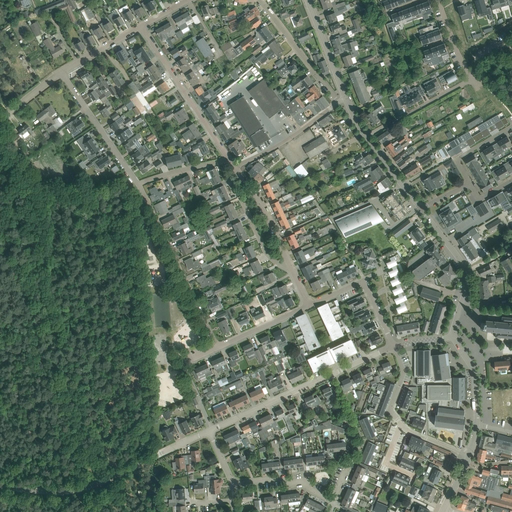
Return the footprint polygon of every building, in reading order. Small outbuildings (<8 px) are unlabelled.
[(67,0),(69,4),(71,10),(77,7),(72,0),(67,0)] [(147,3),(146,1),(141,3),(144,9),(144,8),(146,7),(149,11),(154,8),(153,6),(156,4),(153,0),(152,0),(151,1),(150,1),(150,2),(147,3)] [(334,6),(335,9),(346,5),(344,2),(336,5),(335,1),(334,2),(333,0),(328,0),(322,3),(324,9),(334,6)] [(395,6),(393,0),(380,0),(382,3),(384,2),(386,10),(395,6)] [(486,8),(483,0),(479,0),(475,1),(478,13),(484,11),(485,16),(488,15),(490,21),(494,19),(490,7),(486,8)] [(492,0),(494,4),(491,5),(492,10),(501,7),(498,0),(492,0)] [(76,4),(79,9),(84,6),(82,1),(76,4)] [(56,2),(47,6),(40,9),(42,13),(57,6),(56,2)] [(419,5),(423,16),(424,20),(429,18),(428,15),(433,13),(429,2),(419,5)] [(463,5),(458,6),(460,16),(462,21),(469,19),(468,15),(471,14),(474,13),(471,3),(468,4),(469,5),(470,9),(466,10),(465,6),(465,5),(464,6),(463,5)] [(76,20),(71,10),(69,4),(56,8),(57,12),(66,9),(69,16),(72,22),(76,20)] [(202,9),(203,14),(205,17),(210,15),(209,13),(211,13),(211,15),(212,16),(219,13),(218,12),(216,7),(213,8),(210,9),(208,5),(205,6),(205,8),(202,9)] [(346,5),(335,9),(336,13),(327,16),(328,20),(329,23),(330,23),(337,20),(338,22),(344,19),(341,11),(347,8),(346,5)] [(419,5),(409,9),(413,20),(412,16),(416,15),(416,16),(419,16),(419,18),(423,16),(419,5)] [(131,9),(132,11),(134,15),(134,14),(136,12),(139,17),(144,14),(140,6),(136,8),(136,6),(131,9)] [(243,16),(244,17),(248,22),(260,14),(256,7),(243,16)] [(120,13),(120,14),(123,19),(123,18),(123,17),(125,16),(127,21),(133,17),(128,8),(120,13)] [(399,12),(401,18),(404,27),(404,26),(403,24),(407,22),(406,18),(412,16),(413,20),(409,9),(399,12)] [(237,22),(237,21),(233,11),(228,13),(228,21),(230,25),(237,22)] [(288,14),(281,16),(282,19),(290,17),(294,27),(303,24),(300,17),(297,19),(296,15),(297,15),(295,11),(288,14)] [(189,12),(182,16),(187,25),(194,22),(196,25),(200,22),(197,15),(192,18),(189,12)] [(401,18),(399,12),(391,15),(394,23),(399,21),(401,28),(404,27),(401,18)] [(111,13),(108,15),(113,24),(113,23),(115,22),(117,26),(123,23),(121,19),(118,14),(112,17),(111,13)] [(187,25),(182,16),(175,20),(179,26),(181,29),(183,28),(184,29),(188,27),(187,25)] [(258,17),(254,21),(251,23),(253,25),(247,29),(249,31),(254,27),(255,28),(259,26),(259,25),(262,23),(258,17)] [(36,22),(31,24),(30,21),(28,22),(30,25),(36,37),(39,35),(42,34),(40,30),(36,22)] [(100,24),(100,25),(103,30),(103,29),(105,27),(108,32),(113,29),(109,22),(106,24),(104,21),(100,24)] [(229,26),(233,32),(240,28),(237,22),(229,26)] [(170,23),(163,27),(169,37),(171,36),(170,35),(175,32),(173,29),(172,27),(170,23)] [(339,31),(340,35),(347,32),(345,26),(341,27),(340,23),(331,27),(334,34),(339,31)] [(103,34),(98,25),(90,30),(93,36),(93,35),(93,34),(95,33),(97,38),(103,34)] [(432,26),(428,27),(433,41),(442,37),(438,27),(433,29),(432,26)] [(167,39),(174,50),(176,49),(173,44),(172,43),(170,40),(172,39),(171,36),(169,37),(163,27),(159,29),(159,28),(157,30),(156,31),(159,37),(160,37),(162,41),(167,39)] [(234,48),(232,50),(234,54),(232,55),(234,58),(242,52),(244,50),(245,50),(250,47),(256,42),(269,32),(265,27),(261,30),(259,32),(256,34),(256,35),(257,36),(254,39),(252,37),(241,45),(236,49),(234,48)] [(332,40),(334,47),(341,45),(340,42),(343,41),(342,37),(348,35),(352,33),(352,34),(362,30),(362,28),(361,29),(360,27),(356,29),(347,32),(340,35),(341,37),(332,40)] [(433,41),(428,27),(424,28),(426,33),(419,35),(422,45),(433,41)] [(393,28),(388,29),(393,41),(397,40),(393,28)] [(85,33),(83,34),(82,33),(81,33),(80,31),(78,32),(84,43),(84,42),(86,41),(89,46),(94,42),(91,36),(87,38),(85,33)] [(269,32),(256,42),(258,44),(260,42),(264,39),(267,43),(273,38),(269,32)] [(308,32),(301,35),(297,37),(299,41),(310,37),(308,32)] [(44,40),(47,46),(49,49),(49,48),(51,51),(50,51),(54,58),(57,57),(57,56),(63,52),(60,46),(64,44),(62,41),(58,43),(59,46),(54,49),(51,44),(46,35),(44,36),(46,39),(44,40)] [(205,58),(206,57),(211,54),(213,53),(211,49),(203,38),(195,43),(205,58)] [(254,56),(249,59),(252,62),(254,65),(256,63),(259,61),(265,56),(279,45),(275,40),(271,43),(269,45),(271,48),(263,54),(262,53),(256,58),(254,56)] [(350,52),(351,52),(359,49),(357,45),(356,42),(356,40),(353,41),(344,44),(341,45),(334,47),(336,54),(344,52),(343,51),(349,49),(350,52)] [(71,43),(72,45),(74,49),(74,48),(76,47),(79,51),(84,48),(81,41),(77,43),(76,41),(71,43)] [(227,42),(220,46),(229,61),(234,58),(232,55),(234,54),(232,50),(234,48),(230,42),(228,43),(227,42)] [(444,44),(434,48),(437,56),(440,63),(439,62),(443,61),(444,60),(449,57),(444,44)] [(262,48),(259,45),(251,51),(254,55),(262,48)] [(265,56),(259,61),(260,61),(262,64),(268,59),(267,59),(275,53),(277,56),(279,58),(283,55),(281,52),(283,51),(279,45),(265,56)] [(181,57),(182,56),(187,53),(189,52),(185,46),(179,50),(177,48),(176,49),(174,50),(171,52),(171,53),(170,53),(172,55),(173,55),(175,58),(180,55),(181,57)] [(138,58),(145,53),(141,47),(137,50),(136,49),(133,51),(131,49),(128,51),(130,55),(131,57),(132,57),(135,55),(138,58)] [(437,56),(434,48),(424,52),(426,58),(423,59),(425,64),(433,61),(434,65),(440,63),(437,56)] [(116,53),(119,57),(119,58),(121,61),(125,59),(127,58),(125,54),(126,54),(123,49),(116,53)] [(359,49),(351,52),(351,54),(350,55),(343,57),(347,66),(357,62),(358,65),(374,59),(373,55),(357,62),(355,57),(359,55),(357,50),(359,50),(359,49)] [(150,59),(145,53),(138,58),(142,64),(145,62),(145,63),(150,59)] [(181,67),(187,63),(191,60),(187,53),(182,56),(184,58),(178,62),(181,67)] [(329,70),(325,60),(322,61),(319,54),(313,56),(316,64),(318,63),(322,73),(329,70)] [(131,57),(128,59),(133,67),(137,65),(132,57),(131,57)] [(276,64),(279,68),(285,63),(282,59),(276,64)] [(191,68),(192,70),(199,65),(198,63),(195,65),(193,63),(189,66),(187,63),(181,67),(184,72),(191,68)] [(285,63),(279,68),(277,70),(283,78),(290,72),(292,75),(298,70),(298,69),(298,68),(297,67),(296,67),(294,65),(291,67),(291,66),(288,68),(285,63)] [(145,70),(149,76),(157,71),(153,64),(148,68),(145,70)] [(135,73),(138,71),(143,68),(141,65),(136,68),(137,69),(134,71),(135,73)] [(187,76),(190,81),(200,74),(199,71),(202,69),(199,65),(192,70),(193,72),(187,76)] [(143,68),(138,71),(138,72),(136,73),(138,76),(145,71),(143,68)] [(234,69),(229,73),(236,81),(240,78),(239,77),(238,76),(237,74),(237,73),(235,69),(234,69)] [(354,71),(349,73),(355,87),(364,84),(359,69),(354,71)] [(84,78),(89,86),(91,90),(98,85),(95,81),(90,74),(89,75),(86,70),(82,73),(81,72),(79,73),(80,74),(79,74),(82,79),(84,78)] [(110,74),(113,78),(118,86),(124,82),(116,70),(110,74)] [(259,70),(252,73),(256,82),(263,79),(259,70)] [(142,87),(139,83),(136,85),(142,94),(149,89),(154,86),(152,83),(153,82),(156,80),(161,77),(157,71),(149,76),(146,78),(149,82),(142,87)] [(438,77),(442,84),(447,81),(448,83),(447,84),(453,81),(453,82),(458,79),(453,71),(450,73),(449,72),(438,77)] [(199,82),(201,83),(208,79),(210,77),(213,75),(211,72),(210,72),(209,73),(209,75),(207,76),(205,75),(202,77),(200,74),(190,81),(193,86),(197,83),(199,82)] [(96,80),(99,84),(103,90),(108,86),(105,82),(106,82),(101,76),(96,80)] [(291,84),(294,89),(295,90),(299,87),(301,89),(305,86),(307,88),(313,83),(307,76),(302,80),(300,77),(296,80),(291,84)] [(196,89),(200,96),(207,90),(204,86),(206,85),(205,84),(209,81),(212,79),(210,77),(208,79),(201,83),(202,85),(201,86),(200,86),(196,89)] [(426,92),(427,92),(429,95),(430,94),(431,95),(433,94),(434,92),(438,90),(435,86),(438,84),(435,78),(429,82),(431,85),(425,88),(426,88),(425,90),(426,92)] [(269,118),(281,109),(285,106),(277,95),(267,82),(265,79),(249,91),(261,107),(269,118)] [(108,81),(106,82),(109,87),(107,88),(112,96),(117,93),(112,85),(108,81)] [(136,85),(134,82),(133,81),(126,86),(132,95),(134,94),(136,96),(130,99),(129,97),(123,101),(129,110),(135,106),(136,106),(138,109),(143,106),(144,107),(146,107),(147,108),(149,107),(148,105),(149,104),(142,94),(136,85)] [(164,82),(160,85),(157,87),(162,93),(169,89),(164,82)] [(364,84),(355,87),(361,104),(366,102),(371,100),(364,84)] [(306,96),(307,99),(318,90),(314,85),(310,88),(308,90),(309,92),(305,95),(306,96)] [(93,91),(89,94),(93,100),(98,97),(96,94),(99,92),(99,91),(101,90),(99,87),(97,89),(97,88),(94,91),(93,91)] [(412,91),(409,92),(415,103),(422,99),(420,95),(424,93),(420,87),(416,89),(416,87),(411,90),(412,91)] [(207,90),(200,96),(204,102),(209,99),(209,98),(212,96),(207,90)] [(318,90),(307,99),(310,102),(314,98),(316,100),(322,95),(318,90)] [(409,92),(399,98),(402,106),(406,104),(407,107),(415,103),(409,92)] [(244,96),(228,105),(243,129),(244,131),(255,148),(266,141),(270,138),(244,96)] [(306,107),(303,109),(300,111),(303,113),(309,108),(315,115),(308,120),(308,121),(329,105),(323,96),(311,105),(310,104),(306,107)] [(175,97),(170,100),(167,103),(170,107),(178,102),(175,97)] [(281,109),(287,117),(291,114),(300,127),(308,121),(308,120),(303,113),(300,111),(303,109),(300,104),(295,98),(285,106),(281,109)] [(372,112),(370,113),(366,116),(373,126),(379,122),(379,121),(381,120),(378,116),(376,112),(383,107),(381,103),(373,108),(375,110),(373,112),(372,112)] [(208,106),(204,109),(208,116),(214,112),(216,111),(214,107),(215,107),(213,104),(210,107),(209,106),(208,106)] [(37,116),(40,120),(41,121),(48,115),(50,116),(55,112),(50,105),(37,116)] [(105,108),(104,108),(100,111),(105,117),(109,114),(107,110),(111,107),(109,105),(105,108)] [(183,108),(176,113),(173,115),(171,111),(164,116),(163,116),(165,120),(166,119),(167,119),(173,115),(179,124),(189,117),(183,108)] [(214,112),(208,116),(213,122),(217,120),(218,119),(219,118),(220,117),(216,111),(214,112)] [(226,117),(220,121),(222,124),(224,122),(228,120),(233,116),(232,113),(226,117)] [(501,120),(498,115),(488,121),(491,126),(495,124),(498,130),(504,126),(509,123),(505,118),(501,120)] [(467,125),(469,129),(483,121),(480,116),(467,125)] [(123,120),(121,117),(115,121),(110,125),(112,128),(111,129),(113,131),(113,130),(114,131),(120,126),(118,123),(119,122),(123,120)] [(66,126),(71,132),(73,136),(81,131),(79,129),(84,125),(83,124),(82,122),(81,122),(80,120),(77,121),(76,119),(70,123),(67,125),(66,126)] [(491,126),(488,121),(478,127),(481,132),(477,135),(480,140),(484,138),(485,138),(491,134),(487,129),(491,126)] [(220,125),(216,127),(218,131),(220,133),(220,134),(228,129),(224,122),(222,124),(221,124),(220,125)] [(182,135),(183,137),(196,129),(193,123),(188,126),(190,130),(182,135)] [(19,131),(22,135),(27,131),(30,135),(33,133),(30,129),(27,124),(19,131)] [(46,124),(43,125),(50,135),(51,135),(57,131),(52,125),(48,128),(46,124)] [(398,129),(402,136),(408,133),(404,126),(398,129)] [(117,136),(122,142),(128,138),(130,136),(128,133),(131,131),(129,128),(123,132),(117,136)] [(329,132),(328,133),(329,134),(335,144),(335,145),(339,143),(338,141),(345,137),(340,128),(339,128),(340,128),(336,130),(335,128),(334,129),(329,132)] [(196,129),(183,137),(186,141),(189,138),(190,140),(195,137),(200,134),(196,129)] [(228,129),(220,134),(225,141),(231,137),(233,139),(244,131),(243,129),(239,131),(238,129),(231,133),(228,129)] [(389,130),(378,137),(382,143),(392,135),(389,130)] [(422,135),(424,139),(434,133),(432,130),(422,135)] [(469,132),(459,137),(462,143),(466,141),(469,147),(475,143),(480,140),(477,135),(476,134),(472,137),(469,132)] [(11,140),(14,144),(15,144),(21,139),(18,134),(11,140)] [(131,138),(126,141),(124,143),(125,145),(124,145),(128,152),(133,149),(136,147),(133,143),(138,139),(141,138),(138,134),(132,138),(131,138)] [(385,147),(389,152),(406,140),(408,138),(406,135),(404,137),(404,136),(398,141),(398,140),(392,144),(391,143),(385,147)] [(304,148),(305,150),(310,158),(329,147),(322,136),(304,148)] [(507,147),(511,144),(507,137),(503,139),(507,147)] [(85,147),(87,149),(95,144),(95,143),(95,142),(94,140),(93,140),(91,138),(86,141),(85,139),(79,143),(82,148),(85,147)] [(406,140),(389,152),(393,157),(399,153),(398,153),(404,148),(403,147),(408,143),(411,140),(410,138),(409,139),(408,138),(406,140)] [(451,149),(447,152),(450,157),(455,155),(461,151),(458,146),(462,144),(458,138),(448,144),(451,149)] [(498,148),(501,154),(509,149),(507,147),(503,139),(498,142),(501,146),(498,148)] [(184,147),(182,143),(179,140),(175,143),(177,146),(180,150),(184,147)] [(192,148),(193,151),(205,145),(203,140),(197,144),(197,145),(192,148)] [(237,140),(232,143),(228,146),(232,151),(233,151),(237,156),(242,152),(240,149),(242,148),(243,149),(246,147),(241,141),(239,142),(237,140)] [(95,144),(87,149),(90,154),(87,157),(89,160),(96,156),(94,153),(99,149),(98,147),(98,146),(97,145),(96,144),(95,144)] [(135,153),(131,156),(134,160),(133,160),(134,161),(135,162),(139,160),(143,157),(142,157),(144,157),(143,156),(150,152),(145,144),(134,151),(135,153)] [(205,145),(193,151),(195,154),(198,152),(199,156),(202,155),(202,156),(203,155),(202,155),(209,152),(205,145)] [(419,150),(422,155),(429,150),(426,145),(419,150)] [(494,158),(501,154),(498,148),(495,150),(492,145),(488,148),(492,156),(494,158)] [(404,152),(398,156),(394,159),(397,163),(402,159),(401,158),(409,152),(409,153),(414,150),(412,146),(404,152)] [(488,158),(492,156),(488,148),(483,151),(486,155),(483,157),(487,164),(490,162),(488,158)] [(292,150),(284,156),(287,160),(288,159),(292,165),(295,163),(294,161),(298,158),(292,150)] [(183,156),(184,158),(186,162),(190,161),(187,156),(192,153),(192,151),(186,154),(183,156)] [(179,152),(171,154),(174,166),(181,164),(181,163),(181,164),(179,158),(182,158),(182,157),(179,152)] [(174,166),(171,154),(168,155),(168,157),(164,159),(165,163),(166,163),(167,167),(174,166)] [(358,162),(364,158),(361,154),(355,158),(358,163),(354,165),(356,168),(360,165),(358,162)] [(369,154),(364,158),(358,162),(360,165),(363,163),(363,164),(367,162),(368,164),(374,160),(369,154)] [(464,160),(468,166),(477,161),(474,154),(464,160)] [(419,161),(422,165),(432,159),(429,155),(419,161)] [(87,166),(89,168),(94,165),(97,169),(98,167),(100,170),(104,167),(103,167),(110,162),(110,161),(108,158),(106,156),(103,158),(101,156),(99,158),(92,162),(87,166)] [(409,156),(402,162),(398,164),(402,169),(407,165),(406,163),(412,159),(409,156)] [(327,158),(322,162),(323,164),(326,169),(331,166),(327,158)] [(450,165),(457,176),(461,174),(452,159),(444,163),(446,167),(450,165)] [(154,164),(155,164),(157,168),(163,165),(160,160),(154,164)] [(143,164),(142,164),(138,167),(142,173),(147,170),(151,167),(147,161),(143,164)] [(477,161),(468,166),(469,166),(472,173),(481,167),(477,161),(478,161),(477,161)] [(251,163),(246,168),(249,171),(248,172),(254,178),(260,171),(262,169),(256,164),(253,166),(251,163)] [(416,163),(408,169),(403,171),(407,178),(413,174),(413,175),(421,170),(418,166),(416,163)] [(499,167),(505,177),(510,174),(507,170),(510,168),(507,163),(499,167)] [(288,166),(286,167),(295,178),(298,175),(294,170),(290,164),(287,166),(288,166)] [(260,171),(254,178),(261,183),(264,179),(261,176),(267,169),(264,166),(262,169),(260,171)] [(359,189),(372,183),(377,180),(381,178),(380,176),(384,173),(378,167),(373,171),(370,167),(366,170),(362,171),(364,174),(365,174),(369,173),(371,176),(355,185),(357,190),(359,189)] [(481,167),(472,173),(476,179),(485,174),(481,167)] [(492,171),(495,177),(498,175),(501,180),(505,177),(499,167),(492,171)] [(211,175),(212,178),(219,175),(216,168),(209,171),(211,175)] [(342,172),(340,173),(342,177),(344,176),(344,177),(354,172),(352,168),(342,172)] [(423,181),(423,182),(424,184),(425,184),(427,188),(427,189),(428,191),(429,191),(429,192),(436,188),(437,189),(441,186),(438,180),(438,181),(437,179),(442,176),(440,172),(430,177),(430,176),(423,181)] [(485,174),(476,179),(480,185),(489,180),(485,174)] [(219,175),(212,178),(216,184),(222,182),(219,175)] [(189,176),(182,179),(186,190),(193,186),(192,183),(189,176)] [(206,181),(209,179),(208,176),(199,180),(198,177),(195,179),(197,185),(206,181)] [(377,184),(378,184),(377,185),(381,193),(390,189),(388,187),(392,184),(387,177),(377,184)] [(186,190),(182,179),(174,183),(177,189),(178,189),(179,193),(186,190)] [(263,186),(267,193),(272,191),(278,188),(280,187),(277,180),(269,184),(269,183),(263,186)] [(493,187),(489,180),(480,185),(484,192),(493,187)] [(165,182),(169,191),(166,192),(167,194),(164,195),(161,190),(158,192),(156,187),(150,190),(152,195),(150,196),(153,202),(157,200),(159,199),(160,201),(172,195),(175,193),(168,181),(165,182)] [(372,183),(359,189),(360,192),(364,190),(365,192),(375,188),(372,183)] [(217,196),(221,195),(227,192),(224,185),(219,188),(214,190),(216,194),(212,195),(213,198),(205,202),(206,204),(210,203),(218,199),(217,196)] [(272,191),(267,193),(270,200),(275,198),(279,196),(277,192),(274,194),(272,191)] [(230,199),(227,192),(221,195),(224,202),(230,199)] [(394,215),(391,217),(395,222),(398,220),(409,212),(393,192),(394,192),(388,196),(387,194),(380,198),(390,211),(391,210),(394,215)] [(505,210),(511,207),(511,206),(503,192),(497,195),(496,195),(487,201),(491,208),(500,202),(505,210)] [(310,196),(300,200),(302,204),(311,200),(310,196)] [(275,211),(281,208),(285,206),(292,203),(291,200),(284,203),(283,202),(280,204),(278,201),(272,204),(275,211)] [(165,201),(159,203),(155,206),(156,210),(158,209),(161,215),(168,212),(168,211),(166,205),(167,205),(165,201)] [(442,218),(444,221),(454,215),(451,211),(456,207),(452,201),(445,206),(448,210),(439,215),(441,219),(442,218)] [(226,210),(228,213),(235,210),(232,203),(225,207),(221,208),(223,211),(226,210)] [(475,207),(478,212),(486,208),(483,203),(475,207)] [(372,205),(335,221),(345,236),(384,220),(372,205)] [(183,212),(186,217),(188,221),(194,218),(197,216),(198,216),(197,213),(193,215),(192,214),(188,216),(183,207),(181,208),(183,212)] [(218,207),(209,211),(211,215),(220,211),(218,207)] [(275,211),(278,217),(284,214),(281,208),(275,211)] [(235,210),(228,213),(230,217),(226,219),(228,222),(231,220),(234,219),(238,217),(235,210)] [(278,217),(281,223),(287,220),(284,214),(278,217)] [(287,220),(281,223),(284,230),(294,225),(292,221),(297,219),(296,219),(299,217),(298,215),(295,216),(291,218),(287,220)] [(454,215),(444,221),(448,227),(452,224),(454,227),(463,221),(461,218),(457,220),(454,215)] [(172,224),(174,229),(181,226),(178,221),(176,222),(172,216),(162,221),(165,228),(172,224)] [(487,227),(490,232),(502,225),(499,219),(487,227)] [(211,230),(208,231),(209,233),(209,234),(217,230),(217,229),(227,225),(225,221),(215,225),(216,227),(211,230)] [(233,225),(236,230),(243,227),(240,221),(233,225)] [(185,224),(181,226),(174,229),(175,229),(177,232),(172,234),(175,241),(185,236),(183,232),(190,228),(187,223),(185,224)] [(237,233),(238,236),(245,232),(243,227),(236,230),(233,232),(234,235),(237,233)] [(458,240),(462,247),(480,235),(479,233),(480,233),(479,233),(475,227),(469,231),(469,232),(464,235),(464,236),(458,240)] [(414,231),(412,232),(421,244),(418,246),(421,250),(426,245),(422,239),(425,237),(424,235),(418,228),(414,231)] [(245,232),(238,236),(241,241),(248,238),(245,232)] [(287,237),(290,243),(296,240),(293,234),(287,237)] [(462,247),(467,254),(480,245),(476,240),(481,236),(480,235),(462,247)] [(296,240),(290,243),(293,249),(299,246),(296,240)] [(182,244),(178,246),(179,249),(180,248),(181,250),(184,255),(188,253),(190,252),(194,251),(192,247),(192,248),(190,245),(188,243),(186,244),(186,242),(182,244)] [(442,253),(440,251),(440,250),(439,251),(437,247),(436,247),(435,246),(435,245),(434,244),(426,250),(431,257),(429,259),(430,260),(418,269),(417,268),(412,271),(412,278),(420,280),(421,280),(421,279),(422,278),(425,276),(427,275),(428,275),(428,274),(428,273),(429,272),(430,273),(430,272),(431,271),(432,272),(433,271),(432,271),(436,268),(433,264),(435,262),(438,266),(443,263),(443,264),(446,262),(446,261),(446,260),(446,259),(445,259),(444,257),(442,254),(442,253)] [(244,248),(247,254),(254,251),(251,245),(244,248)] [(480,245),(467,254),(472,261),(473,260),(474,261),(475,261),(475,260),(476,259),(475,258),(480,255),(483,257),(489,253),(485,248),(483,250),(480,245)] [(367,260),(362,262),(364,265),(365,264),(367,269),(371,267),(372,268),(375,267),(372,259),(375,258),(375,259),(372,251),(371,252),(370,249),(364,251),(365,255),(367,260)] [(402,262),(404,261),(407,260),(399,249),(396,251),(403,261),(402,261),(402,262)] [(201,264),(198,259),(203,257),(202,254),(203,254),(201,250),(192,254),(194,258),(195,257),(196,261),(193,262),(191,258),(189,259),(185,261),(189,270),(194,267),(195,270),(199,268),(201,267),(202,269),(208,266),(206,262),(201,264)] [(295,253),(297,259),(305,255),(303,252),(302,250),(295,253)] [(254,251),(247,254),(249,260),(256,256),(254,251)] [(398,260),(396,255),(394,251),(386,255),(388,259),(387,259),(388,262),(386,263),(389,269),(398,265),(396,260),(398,260)] [(305,255),(297,259),(300,264),(307,261),(305,255)] [(242,256),(237,259),(233,260),(233,261),(231,262),(233,266),(240,263),(239,261),(244,259),(242,256)] [(511,269),(511,261),(509,258),(501,262),(504,266),(505,266),(509,272),(511,269)] [(217,261),(202,269),(203,272),(220,264),(220,262),(223,260),(223,259),(220,260),(217,261)] [(253,269),(261,265),(258,260),(251,263),(252,266),(248,268),(247,267),(243,269),(244,273),(249,271),(253,269)] [(302,268),(304,274),(312,271),(322,266),(321,263),(314,267),(312,263),(302,268)] [(490,266),(479,270),(481,276),(486,274),(488,273),(494,270),(493,268),(494,268),(491,263),(489,264),(490,266)] [(439,278),(445,286),(452,282),(450,280),(457,275),(452,268),(453,268),(450,264),(447,266),(448,266),(443,270),(445,273),(441,276),(440,274),(436,277),(438,279),(439,278)] [(263,271),(261,265),(253,269),(256,274),(263,271)] [(388,272),(391,278),(400,274),(398,269),(399,269),(398,265),(389,269),(390,271),(388,272)] [(312,271),(304,274),(307,279),(314,276),(317,275),(316,271),(323,268),(322,266),(312,271)] [(350,267),(348,268),(352,278),(359,275),(356,270),(358,269),(357,266),(352,268),(350,269),(350,267)] [(319,276),(320,276),(328,272),(333,270),(331,267),(318,273),(319,276)] [(347,271),(343,273),(346,280),(352,278),(348,268),(346,269),(347,271)] [(328,272),(320,276),(321,279),(318,280),(311,284),(315,291),(321,288),(320,284),(323,283),(328,280),(328,281),(330,286),(334,284),(332,279),(330,277),(328,272)] [(262,282),(263,282),(265,285),(273,281),(273,282),(277,280),(275,275),(273,276),(272,273),(260,278),(262,282)] [(346,280),(343,273),(340,274),(335,276),(337,280),(338,279),(340,283),(346,280)] [(390,281),(393,287),(402,283),(400,278),(401,278),(400,274),(391,278),(392,280),(390,281)] [(491,276),(488,277),(488,280),(478,282),(480,300),(491,298),(490,293),(489,294),(487,283),(495,282),(495,281),(497,280),(497,281),(505,280),(504,274),(494,275),(495,276),(491,276)] [(204,275),(201,277),(196,279),(198,281),(199,281),(202,288),(208,285),(209,287),(216,283),(212,275),(206,278),(204,275)] [(392,290),(395,296),(403,292),(406,290),(405,287),(404,287),(402,283),(393,287),(394,289),(392,290)] [(214,294),(210,296),(206,298),(207,301),(209,300),(209,301),(206,303),(209,309),(210,308),(212,312),(223,307),(216,294),(227,288),(225,284),(212,290),(214,294)] [(260,291),(261,293),(262,293),(266,291),(265,289),(264,285),(255,289),(257,293),(260,291)] [(279,286),(274,288),(278,297),(289,292),(285,285),(281,287),(280,287),(279,286)] [(420,296),(438,302),(441,293),(423,287),(420,296)] [(394,299),(397,305),(407,300),(403,292),(395,296),(396,298),(394,299)] [(265,301),(267,305),(276,302),(274,297),(265,301)] [(286,300),(285,297),(279,300),(277,301),(278,304),(279,305),(283,303),(284,305),(284,304),(286,308),(285,308),(286,309),(294,305),(291,298),(287,300),(286,300)] [(347,302),(349,306),(350,308),(355,305),(357,309),(366,305),(365,303),(366,302),(365,300),(363,300),(363,298),(357,301),(356,298),(347,302)] [(407,300),(397,305),(398,307),(396,308),(399,314),(407,310),(406,306),(408,305),(406,301),(407,300)] [(278,304),(277,301),(276,302),(267,305),(269,308),(271,313),(274,312),(272,307),(278,304)] [(320,307),(323,314),(330,310),(327,304),(320,307)] [(438,304),(433,317),(444,321),(448,307),(438,304)] [(226,311),(227,313),(228,315),(229,317),(230,320),(235,317),(230,308),(225,310),(226,311)] [(254,308),(250,310),(255,320),(266,316),(263,308),(256,311),(254,308)] [(367,308),(362,310),(354,313),(356,319),(361,317),(362,321),(371,317),(370,314),(371,314),(370,312),(369,311),(363,313),(362,310),(367,308)] [(323,314),(326,320),(333,317),(330,310),(323,314)] [(240,315),(241,317),(238,319),(238,320),(237,321),(239,324),(240,323),(240,325),(246,322),(247,323),(249,322),(248,319),(250,319),(247,311),(240,315)] [(296,318),(299,324),(307,321),(304,314),(296,318)] [(481,323),(480,328),(483,328),(483,330),(484,330),(485,331),(485,330),(485,331),(486,331),(486,333),(488,333),(488,331),(491,332),(491,333),(492,333),(492,332),(496,332),(495,334),(496,334),(496,337),(495,337),(496,337),(496,338),(496,337),(500,338),(501,338),(502,338),(503,338),(506,338),(506,339),(507,339),(507,338),(510,339),(511,339),(511,338),(511,317),(509,318),(509,317),(508,317),(508,318),(505,317),(504,317),(503,317),(503,316),(502,316),(502,317),(502,318),(502,321),(501,320),(501,322),(498,322),(498,320),(497,320),(497,321),(493,321),(493,320),(492,320),(492,321),(489,321),(489,319),(488,319),(487,321),(486,320),(486,323),(481,323)] [(326,320),(329,326),(337,322),(336,323),(333,317),(326,320)] [(444,321),(433,317),(429,331),(440,334),(444,321)] [(226,319),(222,321),(220,322),(218,323),(219,327),(220,326),(224,334),(230,331),(226,323),(227,323),(226,319)] [(427,320),(425,319),(421,330),(427,332),(430,322),(427,321),(427,320)] [(300,325),(302,331),(310,327),(307,321),(299,324),(300,325)] [(363,323),(361,325),(363,330),(363,331),(365,336),(373,332),(372,330),(377,328),(374,322),(369,324),(368,321),(363,323)] [(329,326),(331,333),(340,329),(337,322),(329,326)] [(418,322),(411,324),(413,333),(413,334),(417,333),(416,332),(420,332),(418,322)] [(411,324),(404,325),(406,335),(413,333),(411,324)] [(406,335),(404,325),(396,326),(398,336),(402,335),(402,336),(405,335),(406,335)] [(304,337),(304,338),(313,333),(310,327),(302,331),(304,335),(297,338),(298,340),(304,337)] [(340,329),(331,333),(334,339),(343,335),(340,329)] [(274,332),(274,333),(276,339),(274,341),(276,346),(277,347),(280,346),(279,343),(282,341),(286,340),(284,336),(284,334),(281,330),(277,331),(274,332)] [(304,338),(307,344),(316,340),(313,333),(304,338)] [(375,333),(371,336),(369,336),(371,342),(370,343),(371,346),(375,345),(379,343),(380,343),(381,343),(382,343),(382,342),(383,342),(383,341),(383,340),(382,339),(381,338),(379,334),(376,335),(375,333)] [(276,346),(274,341),(271,342),(268,336),(260,339),(263,346),(267,344),(270,349),(276,346)] [(316,340),(307,344),(310,350),(319,346),(316,340)] [(352,341),(344,345),(348,354),(356,351),(352,341)] [(255,353),(259,362),(260,364),(264,362),(263,360),(259,349),(255,351),(254,349),(251,343),(244,347),(248,356),(255,353)] [(335,348),(338,359),(339,360),(344,358),(343,357),(348,354),(344,345),(339,347),(338,346),(335,348)] [(282,358),(280,354),(274,356),(275,357),(269,359),(270,360),(269,361),(262,346),(259,348),(267,365),(264,367),(264,368),(267,367),(267,368),(265,369),(267,372),(270,371),(267,365),(274,362),(277,361),(282,359),(282,358)] [(240,357),(239,355),(237,350),(229,353),(232,359),(229,360),(232,367),(237,365),(236,362),(240,360),(239,357),(240,357)] [(296,356),(299,363),(306,360),(301,350),(293,354),(288,356),(289,359),(295,357),(296,356)] [(434,426),(464,430),(465,421),(465,419),(465,418),(464,418),(465,411),(459,410),(460,407),(461,400),(460,400),(457,400),(453,400),(453,397),(453,390),(453,385),(453,378),(448,378),(447,374),(448,374),(447,366),(446,366),(446,362),(445,358),(446,358),(445,358),(445,354),(430,356),(430,350),(417,350),(417,351),(414,351),(414,377),(417,377),(417,383),(417,385),(422,385),(422,403),(428,403),(439,403),(439,404),(437,415),(436,414),(436,415),(435,417),(434,426)] [(322,355),(317,357),(322,367),(326,364),(327,365),(331,364),(327,351),(321,354),(322,355)] [(224,356),(218,359),(221,366),(222,369),(226,368),(226,367),(228,366),(227,363),(224,356)] [(322,367),(317,357),(309,361),(314,370),(322,367)] [(494,362),(494,363),(495,370),(501,370),(501,374),(507,373),(506,369),(511,369),(511,365),(511,364),(511,357),(505,358),(505,361),(494,362)] [(221,366),(218,359),(212,361),(215,369),(215,368),(217,372),(222,369),(221,366)] [(383,367),(379,369),(381,373),(381,374),(386,373),(386,374),(393,372),(391,366),(389,362),(382,365),(383,367)] [(207,364),(201,366),(204,373),(210,371),(207,364)] [(204,373),(201,366),(201,365),(197,367),(198,368),(195,369),(197,373),(194,374),(197,380),(206,376),(204,373)] [(237,379),(231,367),(231,366),(228,367),(231,376),(234,381),(237,379)] [(296,366),(293,368),(298,380),(304,377),(301,371),(303,370),(301,366),(297,368),(296,366)] [(263,367),(257,370),(260,376),(262,380),(265,378),(265,377),(265,376),(264,373),(266,373),(263,367)] [(298,380),(293,368),(295,373),(292,374),(290,371),(287,372),(292,383),(298,380)] [(364,371),(366,376),(367,377),(368,381),(371,380),(370,376),(374,374),(371,368),(364,371)] [(257,370),(248,374),(249,376),(251,375),(253,378),(256,377),(257,378),(260,376),(257,370)] [(353,376),(355,381),(356,383),(360,381),(361,385),(365,384),(363,380),(362,377),(360,373),(353,376)] [(249,376),(248,374),(241,377),(244,382),(250,379),(249,376)] [(277,377),(274,378),(278,389),(285,386),(280,375),(277,377)] [(220,387),(218,381),(216,376),(213,377),(216,385),(210,387),(209,387),(206,388),(207,392),(212,390),(220,387)] [(375,380),(370,382),(372,385),(376,383),(380,381),(378,376),(374,377),(375,380)] [(465,377),(453,377),(453,378),(453,385),(453,390),(453,397),(457,397),(460,397),(462,397),(465,397),(465,377)] [(278,389),(274,378),(270,380),(267,381),(272,392),(278,389)] [(353,384),(352,382),(349,378),(342,381),(345,387),(342,388),(344,393),(348,391),(351,390),(349,386),(353,384)] [(236,388),(237,390),(244,387),(241,380),(234,383),(236,388)] [(378,385),(378,387),(392,392),(394,385),(387,382),(386,386),(379,383),(378,385)] [(220,387),(212,390),(215,396),(218,395),(218,396),(221,395),(220,394),(222,393),(222,391),(223,390),(224,391),(230,388),(228,385),(226,387),(225,385),(220,387)] [(333,392),(332,393),(329,387),(323,390),(324,393),(323,393),(323,394),(323,396),(325,397),(326,396),(327,399),(325,400),(329,408),(335,406),(331,398),(335,396),(333,392)] [(381,392),(380,394),(390,398),(392,392),(378,387),(376,390),(381,392)] [(404,389),(402,394),(410,397),(411,396),(414,387),(409,387),(408,390),(404,389)] [(262,388),(256,390),(259,398),(265,395),(262,388)] [(259,398),(256,390),(250,393),(254,400),(259,398)] [(357,406),(361,408),(364,401),(362,400),(365,393),(362,392),(359,401),(357,406)] [(374,395),(373,398),(387,404),(390,398),(380,394),(379,397),(374,395)] [(410,397),(402,394),(400,400),(410,403),(409,403),(410,399),(415,401),(416,397),(411,396),(410,397)] [(247,395),(241,397),(244,405),(250,402),(247,395)] [(303,404),(305,409),(313,406),(312,404),(316,402),(315,401),(313,395),(305,399),(306,402),(303,404)] [(241,397),(235,400),(239,407),(244,405),(241,397)] [(376,404),(375,406),(385,410),(387,404),(373,398),(372,402),(376,404)] [(239,407),(235,400),(229,403),(233,410),(239,407)] [(410,403),(400,400),(398,405),(401,407),(400,409),(407,412),(410,403)] [(219,404),(220,407),(223,414),(229,412),(226,404),(224,402),(219,404)] [(298,410),(295,403),(288,407),(291,414),(288,416),(289,417),(292,416),(293,417),(294,416),(296,420),(302,417),(300,413),(299,413),(298,410)] [(385,410),(375,406),(374,409),(370,407),(369,411),(375,413),(383,416),(385,410)] [(223,414),(220,407),(214,410),(218,417),(223,414)] [(287,439),(290,438),(297,435),(289,417),(288,416),(288,415),(286,416),(283,409),(276,412),(279,419),(283,416),(288,426),(280,430),(281,431),(284,438),(285,440),(287,439)] [(171,418),(168,410),(163,413),(166,420),(171,418)] [(417,427),(420,419),(417,417),(417,416),(415,415),(413,414),(409,413),(407,418),(410,419),(409,420),(413,422),(412,425),(417,427)] [(203,424),(203,423),(201,420),(204,419),(202,414),(199,415),(199,414),(191,418),(196,427),(203,424)] [(280,432),(281,431),(280,430),(280,428),(276,420),(274,421),(271,414),(265,417),(268,424),(270,428),(274,427),(275,430),(278,429),(280,432)] [(271,430),(270,428),(268,424),(265,417),(260,420),(263,426),(261,427),(263,432),(266,438),(270,436),(268,432),(271,430)] [(367,417),(359,421),(362,427),(370,424),(372,422),(371,419),(368,420),(367,417)] [(312,424),(306,426),(308,430),(318,425),(316,421),(315,419),(310,421),(312,424)] [(426,421),(420,419),(417,427),(423,429),(426,430),(426,421)] [(181,427),(183,433),(190,430),(186,421),(181,423),(179,420),(174,422),(178,429),(181,427)] [(331,431),(331,430),(330,423),(331,422),(329,420),(327,421),(326,422),(327,424),(322,425),(323,429),(323,432),(331,431)] [(255,430),(259,428),(258,427),(256,421),(249,424),(253,433),(254,434),(256,433),(255,430)] [(246,436),(253,433),(249,424),(242,428),(245,433),(246,436)] [(370,424),(362,427),(364,433),(375,429),(373,426),(371,427),(370,424)] [(166,441),(167,440),(168,441),(170,440),(170,439),(174,437),(172,435),(177,433),(174,426),(169,428),(162,431),(163,433),(162,434),(163,436),(164,436),(166,441)] [(375,429),(364,433),(367,439),(375,436),(374,433),(376,432),(375,429)] [(238,430),(231,433),(235,441),(241,438),(240,435),(238,430)] [(235,441),(231,433),(224,436),(227,441),(228,444),(235,441)] [(482,435),(480,440),(484,441),(484,443),(488,444),(487,446),(495,448),(495,447),(496,444),(492,443),(493,438),(489,437),(482,435)] [(408,446),(412,447),(416,438),(412,436),(410,440),(409,442),(408,446)] [(501,448),(504,449),(505,445),(508,445),(511,446),(511,438),(507,437),(504,436),(502,444),(501,448)] [(293,439),(294,443),(294,446),(301,445),(300,438),(293,439)] [(412,447),(416,449),(420,439),(416,438),(412,447)] [(334,451),(333,444),(330,444),(330,439),(326,439),(326,445),(327,445),(328,452),(334,451)] [(423,445),(434,450),(436,446),(435,446),(420,439),(416,449),(420,451),(423,445)] [(501,453),(511,455),(511,451),(507,450),(505,449),(504,449),(501,448),(495,447),(495,448),(487,446),(488,444),(484,443),(484,441),(480,440),(480,443),(479,446),(480,446),(479,449),(487,451),(487,450),(493,451),(494,452),(501,453)] [(369,442),(366,448),(374,452),(376,453),(377,450),(375,449),(376,445),(369,442)] [(366,448),(363,454),(373,459),(375,456),(372,455),(374,452),(366,448)] [(478,452),(477,455),(492,458),(492,456),(493,451),(487,450),(487,451),(479,449),(479,450),(478,449),(478,452)] [(192,455),(187,455),(188,464),(193,463),(193,462),(200,461),(199,450),(191,451),(192,455)] [(402,457),(398,466),(401,467),(402,466),(404,467),(403,468),(404,468),(408,459),(410,453),(409,453),(405,451),(402,457)] [(238,452),(233,454),(234,457),(238,455),(239,458),(238,458),(234,460),(237,468),(241,467),(242,470),(250,466),(248,462),(247,460),(246,461),(244,456),(242,456),(241,453),(240,454),(238,452)] [(373,459),(363,454),(360,461),(368,464),(370,461),(372,462),(373,459)] [(188,464),(187,455),(183,456),(183,457),(176,458),(176,462),(172,462),(173,469),(185,468),(184,464),(188,464)] [(447,460),(443,468),(446,469),(446,470),(451,472),(454,464),(457,458),(451,455),(450,459),(448,458),(447,460)] [(492,458),(477,455),(477,457),(476,457),(476,459),(476,460),(484,463),(485,459),(491,461),(491,459),(495,460),(496,456),(492,456),(492,458)] [(412,461),(408,470),(409,470),(411,470),(410,471),(413,473),(416,466),(420,468),(419,469),(423,460),(419,458),(416,462),(412,461)] [(408,459),(404,468),(404,469),(405,468),(407,469),(406,470),(408,470),(412,461),(408,459)] [(427,472),(429,473),(439,478),(442,472),(437,469),(438,467),(439,467),(433,464),(430,463),(427,472)] [(358,465),(356,471),(366,475),(367,472),(365,471),(366,469),(358,465)] [(489,476),(493,477),(497,478),(499,469),(491,467),(490,470),(483,469),(482,474),(489,476)] [(356,471),(354,476),(364,481),(366,475),(356,471)] [(392,481),(390,486),(395,488),(397,484),(397,483),(401,474),(400,475),(398,474),(399,473),(396,472),(392,481)] [(423,481),(426,482),(433,485),(434,485),(431,484),(432,481),(437,483),(439,478),(429,473),(427,478),(424,477),(423,481)] [(401,474),(397,483),(397,484),(402,485),(406,476),(404,476),(403,476),(401,476),(402,475),(401,474)] [(485,489),(489,490),(493,477),(489,476),(482,474),(481,477),(470,474),(468,479),(469,479),(467,484),(475,486),(485,489)] [(206,480),(207,487),(207,488),(211,487),(211,494),(216,493),(216,494),(217,494),(218,494),(219,493),(220,493),(219,485),(222,485),(223,483),(223,481),(221,479),(210,480),(210,476),(206,476),(206,480)] [(354,483),(359,485),(361,486),(364,481),(354,476),(351,482),(354,483)] [(406,476),(402,485),(405,487),(404,493),(408,495),(409,493),(411,486),(408,485),(411,479),(408,477),(407,478),(405,477),(406,476)] [(499,511),(500,511),(502,511),(508,494),(503,493),(505,487),(496,485),(497,478),(493,477),(489,490),(487,499),(486,503),(491,504),(489,509),(492,510),(492,511),(493,511),(499,511)] [(203,487),(207,487),(206,480),(198,480),(199,484),(194,484),(195,493),(204,492),(203,487)] [(428,483),(424,491),(434,495),(437,489),(432,487),(433,485),(426,482),(428,483)] [(475,487),(475,486),(467,484),(466,486),(464,491),(477,495),(479,489),(475,488),(475,487)] [(412,485),(409,493),(414,495),(418,488),(412,485)] [(349,488),(346,493),(356,498),(359,492),(356,491),(351,489),(349,488)] [(169,500),(169,503),(175,502),(182,502),(182,499),(185,498),(184,489),(176,489),(177,499),(175,499),(169,500)] [(487,491),(479,489),(477,495),(480,496),(484,497),(485,497),(487,491)] [(434,495),(424,491),(424,492),(422,497),(424,498),(425,498),(431,501),(433,501),(434,499),(433,498),(434,495)] [(254,498),(254,497),(253,492),(243,493),(243,496),(241,497),(242,502),(252,501),(252,498),(254,498)] [(299,493),(293,494),(294,501),(300,500),(300,502),(303,501),(304,499),(304,495),(300,495),(299,493)] [(346,493),(344,498),(354,503),(356,498),(346,493)] [(377,497),(373,495),(371,494),(369,498),(369,499),(368,502),(372,504),(373,505),(377,497)] [(511,511),(511,495),(508,494),(502,511),(511,511)] [(462,495),(459,502),(475,508),(476,504),(468,500),(469,498),(462,495)] [(264,498),(265,502),(265,505),(270,504),(270,508),(278,507),(277,503),(277,498),(276,498),(277,501),(274,501),(273,496),(264,498)] [(354,503),(344,498),(342,504),(352,508),(354,503)] [(305,505),(310,508),(314,501),(308,499),(305,505)] [(314,501),(310,508),(309,511),(310,511),(314,511),(316,511),(319,504),(314,501)] [(175,502),(169,503),(164,504),(164,505),(169,505),(169,506),(173,506),(173,511),(185,511),(185,506),(184,506),(183,502),(182,502),(175,502)] [(373,510),(376,511),(377,511),(385,511),(388,507),(377,502),(373,510)] [(469,511),(473,511),(475,508),(459,502),(458,504),(457,505),(457,506),(457,507),(457,508),(464,511),(469,511)]
